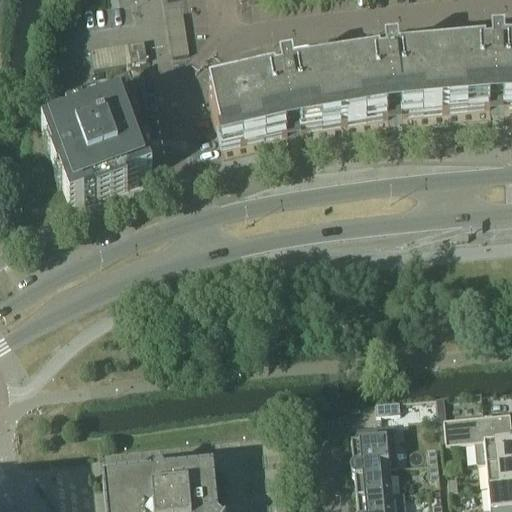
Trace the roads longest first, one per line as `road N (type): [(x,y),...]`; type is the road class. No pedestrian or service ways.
road 1 (tertiary): [(0,350),(202,262),(453,223)]
road 2 (tertiary): [(448,183),(191,226),(128,248),(0,317)]
